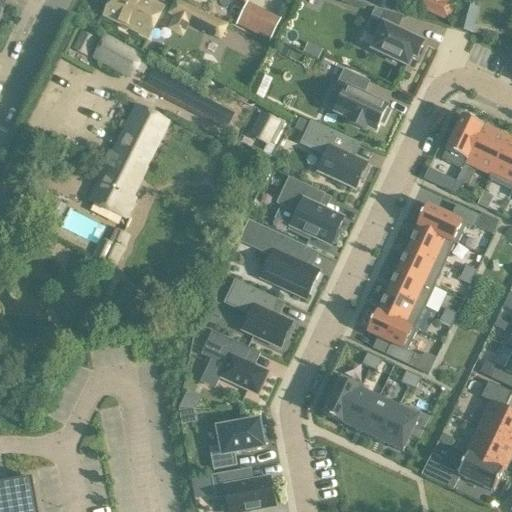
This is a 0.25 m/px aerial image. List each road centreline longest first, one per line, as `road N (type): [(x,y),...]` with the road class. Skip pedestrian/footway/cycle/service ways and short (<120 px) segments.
road 1 (residential): [(309,511),(288,411),(438,86),(468,78),(511,98)]
road 2 (residential): [(0,116),(57,0)]
